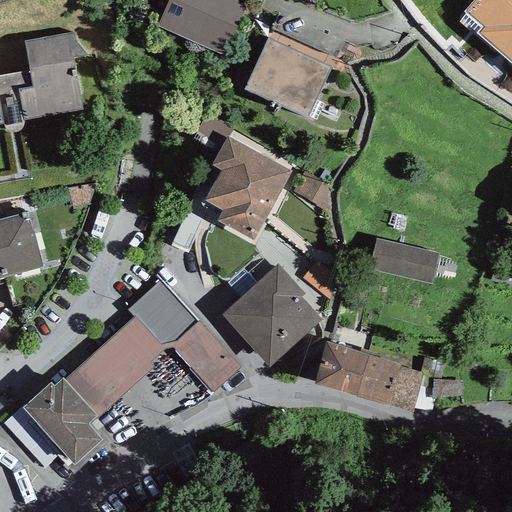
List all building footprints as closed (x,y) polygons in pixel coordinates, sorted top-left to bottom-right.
[(167,0),(156,26),(222,56),(244,6),(230,0),(167,0)] [(511,0),(472,0),(465,9),(483,24),(477,31),(511,61),(511,0)] [(0,121),(80,107),(67,36),(28,43),(34,72),(0,78),(0,121)] [(243,90),(306,119),(331,67),(268,38),(243,90)] [(293,165),(231,135),(215,168),(223,171),(204,210),(259,236),(293,165)] [(297,190),(325,203),(335,182),(307,169),(297,190)] [(0,278),(42,268),(28,213),(0,219),(0,278)] [(439,254),(377,238),(369,269),(431,285),(439,254)] [(304,294),(277,264),(221,314),(269,368),(322,321),(301,297),(304,294)] [(241,367),(160,279),(126,310),(132,317),(64,379),(62,378),(53,386),(50,382),(21,409),(74,466),(103,440),(90,425),(153,367),(149,363),(163,350),(172,348),(213,393),(241,367)] [(313,383),(356,396),(368,355),(325,343),(313,383)] [(423,372),(368,355),(356,396),(411,412),(423,372)]
